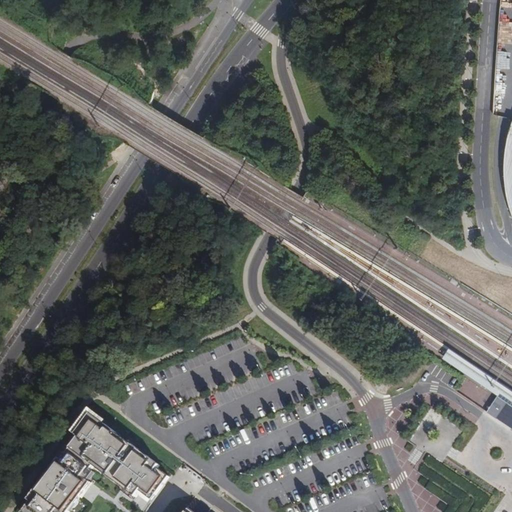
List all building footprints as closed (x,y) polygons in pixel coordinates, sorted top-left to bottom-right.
[(511,390),(448,347),(441,357),(496,395),(511,405),(511,390)] [(511,405),(496,395),(486,411),(511,428),(511,405)] [(430,408),(420,423),(434,431),(444,416),(430,408)] [(150,503),(170,477),(158,468),(160,466),(147,456),(145,459),(137,453),(140,450),(132,444),(130,447),(116,436),(118,433),(92,414),(76,435),(80,437),(62,461),(55,469),(52,467),(34,491),(37,493),(31,501),(22,511),(68,511),(69,511),(67,509),(77,495),(80,497),(91,482),(88,480),(85,478),(91,469),(94,465),(96,463),(117,479),(115,481),(136,497),(138,494),(150,503)] [(130,447),(132,444),(118,433),(116,436),(130,447)] [(145,459),(147,456),(140,450),(137,453),(145,459)] [(59,459),(52,467),(55,469),(62,461),(59,459)] [(96,463),(94,465),(115,481),(117,479),(96,463)] [(85,478),(88,480),(95,472),(91,469),(85,478)] [(37,493),(34,491),(28,499),(31,501),(37,493)] [(69,511),(80,497),(77,495),(67,509),(69,511)]
